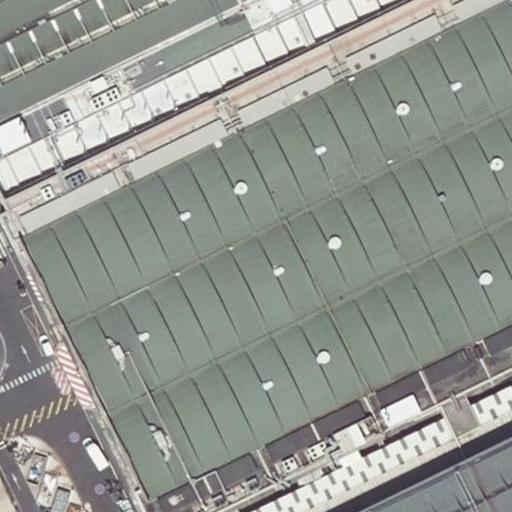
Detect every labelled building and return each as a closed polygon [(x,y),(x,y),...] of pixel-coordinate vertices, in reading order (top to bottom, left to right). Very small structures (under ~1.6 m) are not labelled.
[(212,511),(437,404),(464,391),(511,367),(511,0),(0,0),(0,206),(4,214),(0,215),(0,218),(18,256),(24,254),(139,490),(134,493),(142,511),(212,511)] [(511,385),(470,406),(480,427),(511,411),(511,385)] [(437,404),(443,418),(455,439),(480,427),(470,406),(464,391),(437,404)] [(511,511),(511,411),(480,427),(455,439),(303,511),(511,511)] [(303,511),(455,439),(443,418),(249,511),(303,511)]
